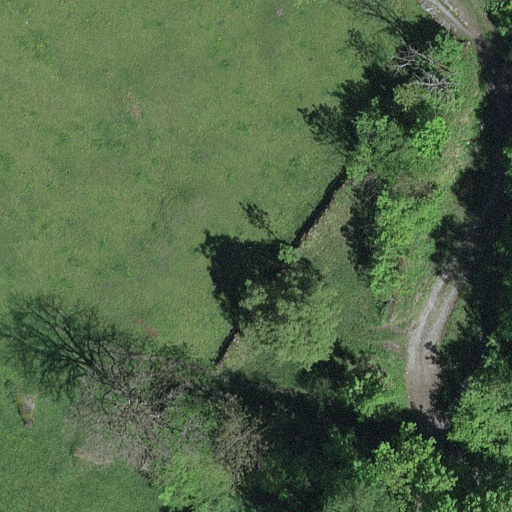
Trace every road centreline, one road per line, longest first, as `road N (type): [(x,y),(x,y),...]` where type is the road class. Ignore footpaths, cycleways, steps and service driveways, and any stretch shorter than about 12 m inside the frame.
road 1 (track): [(67,359),(354,409),(420,435)]
road 2 (track): [(511,226),(476,384),(447,446),(511,488)]
road 3 (track): [(447,446),(420,435),(422,328),(511,188)]
